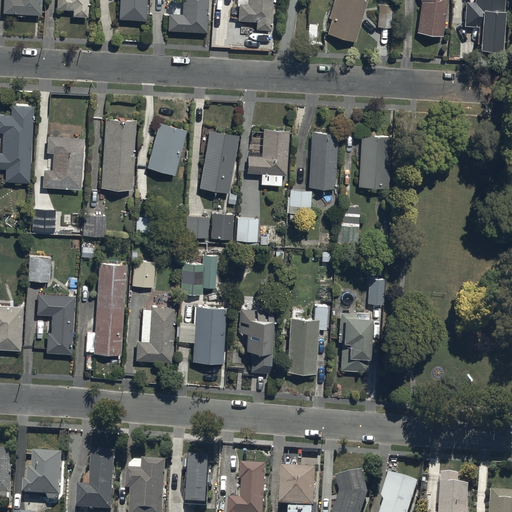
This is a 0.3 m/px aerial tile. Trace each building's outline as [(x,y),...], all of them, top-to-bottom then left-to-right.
[(1,0),(1,8),(39,11),(39,0),(1,0)] [(58,0),(58,7),(87,9),(87,0),(58,0)] [(118,0),(117,15),(144,17),(145,0),(118,0)] [(166,27),(205,28),(206,0),(181,0),(181,10),(167,9),(166,27)] [(269,26),(271,0),(240,0),(239,24),(269,26)] [(331,0),(322,29),(354,39),(365,0),(331,0)] [(419,0),(415,29),(441,33),(446,0),(419,0)] [(500,44),(503,0),(469,0),(466,42),(500,44)] [(391,5),(378,4),(377,25),(390,26),(391,5)] [(0,178),(28,180),(31,101),(2,100),(0,145),(0,178)] [(133,114),(103,113),(99,184),(129,185),(133,114)] [(157,120),(145,162),(174,170),(186,128),(157,120)] [(208,125),(196,184),(226,188),(238,131),(208,125)] [(285,173),(288,127),(262,125),(260,153),(245,152),(243,170),(285,173)] [(335,130),(309,129),(307,184),(333,185),(335,130)] [(389,131),(360,129),(356,183),(385,185),(389,131)] [(83,134),(46,131),(41,184),(78,187),(83,134)] [(309,212),(310,189),(289,188),(288,197),(286,197),(286,211),(288,211),(288,221),(295,221),(295,211),(309,212)] [(357,246),(358,205),(341,205),(341,221),(336,221),(336,245),(357,246)] [(55,208),(31,207),(30,229),(54,230),(55,208)] [(232,212),(211,211),(210,237),(231,238),(232,212)] [(105,213),(83,212),(82,234),(104,235),(105,213)] [(206,235),(207,214),(182,213),(181,234),(206,235)] [(156,216),(136,215),(135,235),(155,236),(156,216)] [(258,217),(236,216),(235,238),(257,239),(258,217)] [(92,246),(81,245),(80,257),(91,257),(92,246)] [(136,251),(131,251),(130,260),(133,260),(132,283),(152,284),(153,260),(136,259),(136,251)] [(201,261),(180,260),(178,291),(201,292),(201,285),(214,286),(216,254),(202,253),(201,261)] [(49,255),(28,254),(27,278),(48,279),(49,255)] [(125,260),(98,259),(92,350),(119,352),(125,260)] [(384,277),(369,275),(367,301),(382,303),(384,277)] [(71,350),(73,292),(36,291),(36,311),(43,312),(41,349),(71,350)] [(20,303),(0,302),(0,345),(18,347),(20,303)] [(224,304),(193,302),(190,357),(221,359),(224,304)] [(170,359),(172,304),(149,303),(147,337),(134,336),(133,357),(170,359)] [(242,367),(268,368),(271,310),(245,309),(242,367)] [(342,309),(339,367),(366,368),(369,310),(342,309)] [(290,313),(286,366),(313,371),(317,315),(290,313)] [(76,508),(110,510),(114,450),(90,448),(88,483),(77,483),(76,508)] [(0,499),(10,501),(13,450),(0,449),(0,499)] [(60,495),(62,453),(33,452),(32,468),(29,468),(28,480),(23,480),(22,493),(60,495)] [(183,502),(206,504),(210,454),(187,452),(183,502)] [(124,511),(160,511),(165,460),(128,457),(124,511)] [(226,511),(262,511),(265,462),(239,460),(237,495),(227,495),(226,511)] [(312,511),(316,467),(280,464),(278,503),(288,503),(287,511),(312,511)] [(332,511),(361,511),(369,490),(365,469),(335,476),(339,491),(332,511)] [(408,511),(418,481),(387,472),(379,498),(383,499),(378,511),(408,511)] [(467,511),(468,484),(459,483),(459,474),(440,474),(438,511),(467,511)] [(511,511),(511,491),(490,490),(488,511),(511,511)]
